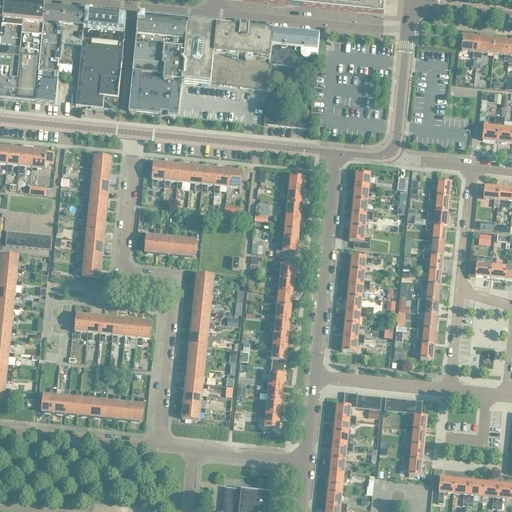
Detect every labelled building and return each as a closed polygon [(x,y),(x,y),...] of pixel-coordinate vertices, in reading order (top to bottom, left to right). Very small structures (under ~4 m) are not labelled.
[(242,0),(383,14),(384,0),(242,0)] [(36,90),(38,73),(44,8),(25,7),(4,4),(0,44),(0,98),(35,102),(36,90)] [(36,90),(35,102),(55,104),(61,46),(65,11),(44,8),(38,73),(36,90)] [(61,46),(81,48),(85,13),(65,11),(61,46)] [(103,15),(85,13),(81,48),(75,106),(103,109),(104,97),(110,97),(118,98),(126,17),(107,15),(105,17),(103,15)] [(178,117),(181,83),(187,23),(145,19),(145,17),(138,17),(137,24),(128,111),(178,117)] [(187,23),(181,83),(210,86),(216,26),(187,23)] [(216,26),(210,86),(267,92),(273,32),(216,26)] [(316,70),(319,37),(273,32),(270,66),(316,70)] [(463,37),(461,52),(473,53),(472,56),(471,56),(471,59),(476,60),(478,40),(478,39),(473,38),(463,37)] [(476,60),(475,70),(480,70),(481,60),(482,60),(482,57),(481,57),(481,54),(493,55),(494,41),(484,39),(478,39),(478,40),(476,60)] [(494,41),(493,55),(504,56),(504,59),(503,59),(503,62),(508,63),(510,43),(510,42),(504,42),(494,41)] [(116,111),(118,98),(110,97),(109,110),(116,111)] [(266,115),(265,126),(273,126),(274,116),(266,115)] [(274,116),(273,126),(280,127),(281,117),(274,116)] [(281,117),(280,127),(288,128),(289,117),(281,117)] [(289,117),(288,128),(295,129),(296,118),(289,117)] [(296,118),(295,129),(303,130),(304,119),(296,118)] [(483,127),(482,141),(497,142),(498,128),(483,127)] [(511,129),(498,128),(497,142),(511,144),(511,137),(511,129)] [(8,148),(6,166),(6,173),(11,173),(12,166),(19,167),(21,150),(8,148)] [(31,168),(33,151),(21,150),(19,167),(18,174),(24,174),(24,168),(31,168)] [(46,152),(33,151),(31,168),(31,175),(36,176),(37,169),(44,170),(45,164),(52,164),(53,154),(46,153),(46,152)] [(93,170),(110,171),(111,159),(95,157),(94,165),(88,165),(88,169),(93,170)] [(164,182),(166,165),(154,163),(152,180),(152,181),(152,186),(156,187),(157,181),(164,182)] [(166,165),(164,182),(164,187),(169,188),(169,182),(177,183),(179,166),(166,165)] [(179,166),(177,183),(176,189),(181,189),(182,183),(189,184),(191,167),(179,166)] [(191,167),(189,184),(188,190),(194,190),(194,185),(202,186),(203,169),(191,167)] [(214,187),(216,170),(203,169),(202,186),(201,191),(206,192),(207,186),(214,187)] [(92,182),(109,183),(110,171),(93,170),(93,177),(87,176),(86,181),(92,182)] [(226,188),(228,171),(216,170),(214,187),(214,193),(219,193),(219,187),(226,188)] [(228,171),(226,188),(226,194),(231,194),(232,189),(239,189),(241,173),(228,171)] [(355,188),(375,190),(380,190),(381,186),(375,185),(375,184),(372,183),(372,185),(369,184),(370,175),(356,174),(355,183),(356,183),(356,187),(355,186),(355,188)] [(282,190),(303,192),(303,191),(302,191),(302,187),(303,187),(304,179),(290,177),(289,186),(286,186),(286,185),(283,185),(282,190)] [(398,179),(397,191),(404,192),(405,179),(398,179)] [(411,181),(409,195),(417,196),(418,182),(411,181)] [(91,193),(108,195),(109,183),(92,182),(91,189),(86,188),(85,193),(91,193)] [(429,196),(448,199),(450,183),(438,182),(437,194),(429,193),(429,196)] [(497,208),(499,189),(484,187),(483,199),(494,200),(493,208),(497,208)] [(30,195),(45,196),(45,189),(31,188),(30,195)] [(353,201),(367,202),(368,193),(371,194),(371,195),(374,195),(375,190),(355,188),(354,189),(355,189),(355,192),(354,192),(353,201)] [(502,201),(511,201),(511,189),(499,189),(497,208),(501,209),(502,201)] [(287,204),(301,205),(302,197),(301,197),(301,193),(302,193),(303,192),(282,190),(282,196),(285,196),(285,195),(288,195),(287,204)] [(84,205),(89,206),(106,207),(108,195),(91,193),(90,201),(85,201),(84,205)] [(435,212),(447,213),(448,199),(429,196),(428,200),(436,201),(435,212)] [(352,214),(372,216),(372,211),(369,210),(369,211),(366,211),(367,202),(353,201),(352,210),(353,210),(353,213),(352,213),(352,214)] [(255,208),(254,215),(268,216),(269,212),(260,204),(255,208)] [(280,217),(300,219),(300,218),(299,218),(299,214),(300,214),(301,205),(287,204),(286,214),(283,213),(283,212),(280,212),(280,217)] [(88,217),(105,219),(106,207),(89,206),(89,213),(83,213),(83,217),(88,217)] [(226,206),(225,214),(241,215),(241,208),(226,206)] [(404,216),(405,208),(398,207),(397,216),(404,216)] [(447,213),(435,212),(434,223),(426,222),(426,226),(445,228),(447,213)] [(350,228),(364,230),(365,220),(368,220),(368,221),(371,222),(372,216),(352,214),(352,216),(353,216),(352,219),(351,219),(350,228)] [(254,215),(253,222),(265,223),(266,216),(254,215)] [(105,219),(88,217),(88,225),(79,224),(79,228),(87,229),(104,231),(105,219)] [(300,219),(280,217),(279,223),(282,223),(282,221),(285,222),(284,231),(298,232),(299,224),(298,223),(299,220),(300,220),(300,219)] [(480,222),(479,230),(494,231),(494,223),(480,222)] [(445,228),(426,226),(425,230),(433,231),(432,242),(444,243),(445,228)] [(364,230),(350,228),(350,237),(350,240),(349,240),(349,242),(354,242),(353,248),(377,250),(377,245),(369,244),(370,238),(367,237),(366,239),(363,238),(364,230)] [(104,231),(87,229),(86,237),(81,236),(80,241),(86,241),(103,243),(104,231)] [(157,255),(159,238),(159,231),(154,230),(153,237),(146,236),(144,253),(157,255)] [(169,256),(171,239),(172,232),(166,231),(166,238),(159,238),(157,255),(169,256)] [(298,232),(284,231),(283,247),(279,247),(279,246),(277,245),(276,256),(284,257),(285,252),(296,253),(296,251),(295,251),(296,248),(297,248),(298,232)] [(182,257),(184,240),(184,233),(179,233),(178,239),(171,239),(169,256),(182,257)] [(19,234),(18,247),(25,247),(26,235),(19,234)] [(184,240),(182,257),(194,258),(197,235),(191,234),(191,241),(184,240)] [(479,235),(478,246),(490,247),(491,237),(479,235)] [(509,237),(497,236),(497,243),(505,243),(505,250),(508,250),(509,237)] [(103,243),(86,241),(85,249),(79,248),(79,253),(85,253),(102,255),(103,243)] [(444,243),(432,242),(431,253),(423,252),(423,256),(442,258),(444,243)] [(102,255),(85,253),(84,261),(78,261),(78,265),(83,265),(100,267),(102,255)] [(0,263),(0,268),(17,270),(18,262),(23,263),(23,258),(18,258),(18,257),(1,256),(0,263)] [(442,258),(423,256),(422,259),(430,260),(429,271),(441,273),(442,258)] [(350,271),(364,272),(365,263),(368,264),(368,265),(371,265),(371,259),(351,257),(351,259),(352,259),(352,262),(351,262),(350,271)] [(490,278),(492,259),(488,259),(487,266),(476,265),(475,277),(490,278)] [(496,259),(492,259),(490,278),(505,280),(506,268),(495,267),(496,259)] [(100,267),(83,265),(83,273),(77,272),(77,277),(82,278),(99,280),(100,267)] [(279,279),(293,281),(294,272),(293,272),(294,268),(295,268),(295,267),(275,265),(274,271),(277,271),(277,270),(280,271),(279,279)] [(0,280),(16,282),(16,275),(21,276),(22,270),(17,270),(0,268),(0,280)] [(349,285),(369,287),(369,281),(366,281),(366,282),(363,281),(364,272),(350,271),(349,280),(350,280),(350,284),(349,284),(349,285)] [(441,273),(429,271),(428,282),(420,281),(420,285),(439,288),(441,273)] [(195,287),(212,289),(213,282),(218,283),(219,278),(196,275),(195,287)] [(272,292),(292,294),(292,293),(291,293),(292,289),(293,281),(279,279),(278,289),(275,288),(275,287),(272,287),(272,288),(269,288),(268,292),(272,292)] [(0,292),(15,294),(15,287),(20,287),(21,282),(16,282),(0,280),(0,292)] [(348,289),(347,298),(361,300),(362,291),(365,291),(365,292),(368,292),(369,287),(349,285),(348,286),(350,286),(349,289),(348,289)] [(439,288),(420,285),(419,289),(427,290),(426,301),(438,302),(439,288)] [(194,299),(211,301),(212,294),(217,295),(217,290),(212,289),(195,287),(194,299)] [(0,304),(13,306),(14,298),(19,299),(20,294),(15,294),(0,292),(0,304)] [(277,306),(291,308),(291,299),(291,295),(292,295),(292,294),(272,292),(271,298),(274,298),(274,297),(278,297),(277,306)] [(380,296),(379,306),(388,307),(388,297),(380,296)] [(361,300),(347,298),(346,306),(347,307),(347,310),(346,310),(346,311),(366,314),(366,307),(363,307),(363,308),(360,308),(361,300)] [(193,311),(210,313),(210,306),(221,307),(221,302),(211,301),(194,299),(193,311)] [(438,302),(426,301),(425,311),(417,311),(417,315),(437,317),(438,302)] [(0,316),(12,318),(13,310),(18,311),(18,306),(13,306),(0,304),(0,316)] [(270,314),(269,319),(289,321),(289,320),(288,320),(289,316),(290,316),(291,308),(277,306),(276,315),(272,315),(273,314),(270,314)] [(191,324),(208,325),(209,318),(214,319),(215,314),(210,313),(193,311),(191,324)] [(366,314),(346,311),(346,313),(347,313),(347,316),(345,316),(345,325),(359,326),(359,317),(362,317),(362,319),(365,319),(366,314)] [(397,314),(396,327),(404,328),(405,315),(397,314)] [(437,317),(417,315),(411,314),(411,318),(424,319),(423,330),(435,332),(437,317)] [(12,318),(0,316),(0,328),(11,330),(12,322),(17,323),(17,318),(12,318)] [(87,334),(89,317),(76,316),(74,336),(79,337),(79,333),(87,334)] [(99,335),(101,318),(89,317),(87,334),(87,338),(92,338),(92,334),(99,335)] [(112,337),(114,319),(101,318),(99,335),(99,339),(104,339),(105,336),(112,337)] [(124,338),(126,321),(114,319),(112,337),(111,340),(117,341),(117,337),(124,338)] [(238,328),(239,320),(227,319),(226,327),(238,328)] [(289,321),(269,319),(268,325),(271,326),(272,324),(275,324),(274,333),(288,335),(289,326),(288,326),(288,322),(289,322),(289,321)] [(137,339),(138,322),(126,321),(124,338),(124,341),(129,342),(130,338),(137,339)] [(138,322),(137,339),(136,343),(141,343),(142,339),(150,340),(151,323),(138,322)] [(190,335),(207,337),(208,330),(213,330),(214,326),(208,325),(191,324),(190,335)] [(359,326),(345,325),(344,334),(345,334),(344,337),(343,337),(343,338),(363,340),(364,335),(361,334),(361,335),(358,335),(359,326)] [(0,340),(10,342),(10,334),(16,335),(16,330),(11,330),(0,328),(0,340)] [(435,332),(423,330),(417,330),(416,341),(414,340),(414,344),(434,346),(435,332)] [(384,339),(392,340),(392,331),(384,331),(384,339)] [(288,335),(274,333),(273,342),(270,342),(270,341),(267,341),(266,346),(286,348),(287,347),(286,347),(286,343),(287,343),(288,335)] [(44,334),(44,349),(54,349),(54,334),(44,334)] [(40,345),(41,336),(33,335),(32,344),(40,345)] [(189,347),(206,349),(207,342),(219,343),(219,338),(207,337),(190,335),(189,347)] [(363,340),(343,338),(343,339),(344,340),(344,343),(343,343),(342,352),(356,353),(357,344),(360,344),(360,345),(363,346),(363,340)] [(0,352),(9,354),(9,346),(14,347),(15,346),(20,347),(20,343),(10,342),(0,340),(0,352)] [(372,347),(381,349),(383,342),(374,340),(372,347)] [(434,346),(414,344),(413,348),(421,349),(420,360),(432,361),(434,346)] [(286,348),(266,346),(266,352),(269,352),(269,351),(272,351),(271,360),(271,361),(271,367),(283,368),(284,362),(285,362),(286,353),(285,353),(285,349),(286,349),(286,348)] [(395,346),(394,360),(403,361),(404,349),(401,349),(401,346),(395,346)] [(188,359),(205,361),(205,354),(211,354),(211,350),(206,349),(189,347),(188,359)] [(0,364),(7,366),(8,358),(13,359),(14,354),(9,354),(0,352),(0,364)] [(186,371),(203,373),(204,365),(209,366),(210,362),(205,361),(188,359),(186,371)] [(0,376),(6,377),(7,370),(12,371),(12,366),(7,366),(0,364),(0,376)] [(283,368),(271,367),(270,374),(269,383),(265,383),(266,381),(263,381),(262,387),(282,389),(282,388),(281,388),(282,384),(283,384),(283,375),(283,368)] [(185,383),(202,385),(203,378),(208,378),(209,374),(203,373),(186,371),(185,383)] [(0,388),(5,389),(5,382),(11,383),(11,378),(6,377),(0,376),(0,388)] [(184,395),(201,397),(202,389),(207,390),(207,386),(202,385),(185,383),(184,395)] [(267,401),(281,403),(282,394),(281,394),(281,390),(282,390),(282,389),(262,387),(262,393),(264,393),(264,392),(268,392),(267,401)] [(10,390),(5,389),(0,388),(0,401),(4,402),(4,394),(9,395),(10,390)] [(53,414),(55,397),(55,393),(50,392),(50,396),(43,395),(41,413),(53,414)] [(66,415),(68,398),(68,394),(63,394),(63,397),(55,397),(53,414),(66,415)] [(79,416),(80,399),(81,395),(75,395),(75,399),(68,398),(66,415),(79,416)] [(183,407),(200,409),(200,402),(206,402),(206,398),(201,397),(184,395),(183,407)] [(91,418),(93,401),(93,397),(88,396),(88,400),(80,399),(79,416),(91,418)] [(93,401),(91,418),(103,419),(105,402),(106,398),(100,397),(100,401),(93,401)] [(116,420),(118,403),(118,399),(113,399),(112,403),(105,402),(103,419),(116,420)] [(128,421),(130,404),(131,401),(125,400),(125,404),(118,403),(116,420),(128,421)] [(355,408),(356,401),(344,400),(343,407),(336,406),(335,415),(336,415),(335,419),(334,419),(334,420),(355,422),(355,416),(352,415),(352,417),(349,416),(350,407),(355,408)] [(137,405),(130,404),(128,421),(141,423),(143,406),(143,402),(138,401),(137,405)] [(256,414),(279,416),(279,415),(278,415),(279,411),(280,411),(281,403),(267,401),(266,410),(263,410),(263,408),(260,408),(260,410),(257,410),(256,414)] [(200,409),(183,407),(182,420),(198,422),(199,414),(204,414),(205,410),(200,409)] [(378,420),(379,412),(369,411),(368,419),(378,420)] [(279,416),(256,414),(256,418),(259,418),(259,419),(262,420),(262,418),(265,419),(264,428),(278,430),(279,421),(278,421),(278,417),(279,417),(279,416)] [(405,430),(425,432),(426,417),(414,416),(413,427),(405,426),(405,430)] [(355,422),(334,420),(334,421),(335,421),(335,424),(334,424),(333,433),(347,435),(348,425),(351,425),(351,427),(354,427),(355,422)] [(411,446),(423,447),(425,432),(405,430),(405,434),(412,435),(411,446)] [(332,447),(352,449),(355,449),(355,444),(352,444),(352,443),(349,443),(349,444),(346,443),(347,435),(333,433),(332,442),(333,442),(333,446),(332,446),(332,447)] [(402,460),(422,462),(423,447),(411,446),(410,457),(402,456),(402,460)] [(352,449),(332,447),(331,448),(332,448),(332,452),(331,452),(330,460),(344,462),(345,452),(348,453),(348,454),(351,454),(352,449)] [(344,462),(330,460),(329,469),(330,469),(330,472),(329,472),(329,473),(349,476),(350,470),(347,470),(347,471),(343,470),(344,462)] [(421,477),(422,462),(402,460),(402,464),(410,464),(409,476),(421,477)] [(349,476),(329,473),(329,475),(330,475),(329,478),(328,478),(327,491),(341,492),(342,479),(346,480),(346,481),(349,481),(349,476)] [(453,494),(455,480),(439,479),(438,493),(437,504),(442,505),(444,493),(453,494)] [(467,507),(470,482),(455,480),(453,494),(463,495),(462,507),(467,507)] [(470,482),(467,507),(467,511),(472,511),(473,496),(483,497),(484,483),(470,482)] [(498,499),(499,485),(484,483),(483,497),(498,499)] [(511,485),(499,485),(498,499),(497,510),(496,511),(501,511),(503,499),(511,500),(511,485)] [(268,511),(270,493),(225,489),(226,489),(223,511),(268,511)] [(325,507),(346,510),(346,504),(343,504),(343,505),(340,504),(341,492),(327,491),(326,503),(327,503),(326,506),(325,506),(325,507)]
